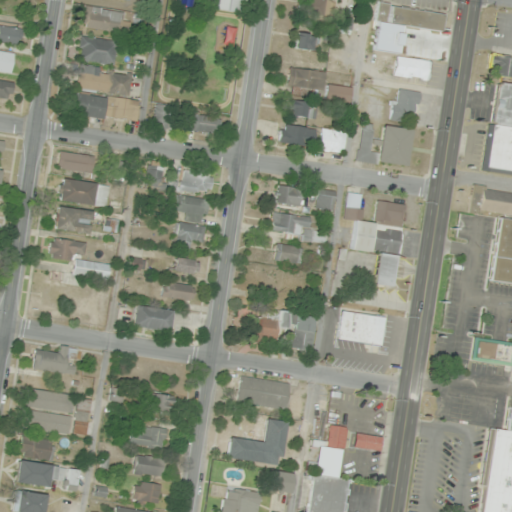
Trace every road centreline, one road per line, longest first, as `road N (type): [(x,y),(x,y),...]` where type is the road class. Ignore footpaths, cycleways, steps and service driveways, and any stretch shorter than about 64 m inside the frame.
road 1 (primary): [(387,511),(466,0)]
road 2 (residential): [(188,511),(267,0)]
road 3 (residential): [(437,192),(0,124)]
road 4 (residential): [(407,385),(0,322)]
road 5 (tertiary): [(0,377),(56,0)]
